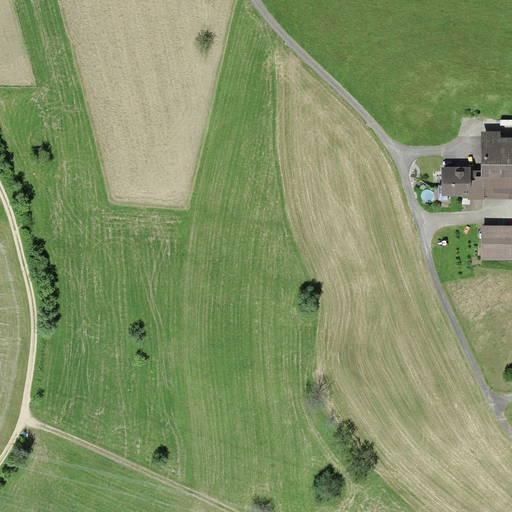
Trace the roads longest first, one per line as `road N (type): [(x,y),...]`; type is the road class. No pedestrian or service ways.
road 1 (track): [(511,431),(444,305),(396,156),(253,0)]
road 2 (track): [(0,186),(35,317),(23,423)]
road 3 (track): [(200,496),(23,423)]
